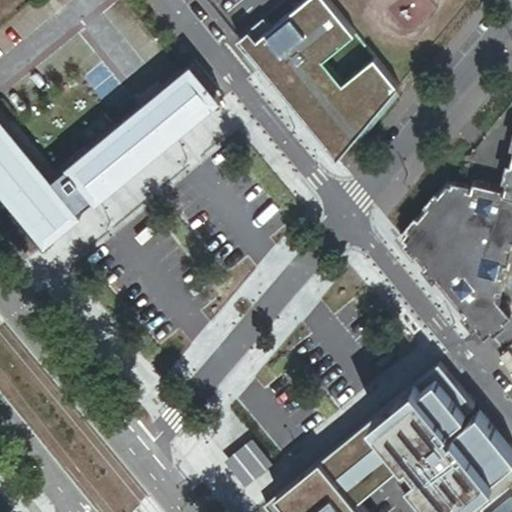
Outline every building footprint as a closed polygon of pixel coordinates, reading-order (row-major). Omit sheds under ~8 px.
[(287,47),(266,20),(241,40),(338,161),(399,87),(375,61),(345,81),(326,61),(357,36),(329,4),(322,10),(327,16),(287,47)] [(222,99),(193,65),(53,178),(0,112),(0,185),(46,242),(76,218),(72,213),(98,192),(104,196),(222,99)] [(447,183),(404,238),(485,337),(511,314),(498,297),(511,239),(511,171),(508,189),(476,182),(474,190),(447,183)] [(437,363),(265,504),(271,511),(367,511),(358,500),(428,442),(437,452),(418,469),(452,511),(511,460),(511,446),(479,411),(459,428),(454,421),(474,404),(437,363)] [(230,460),(249,482),(270,465),(253,443),(230,460)]
